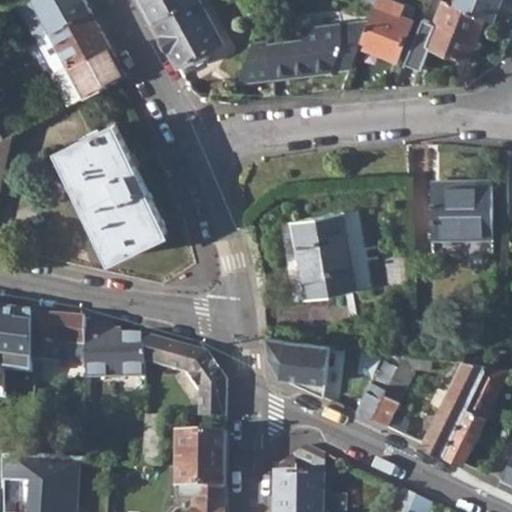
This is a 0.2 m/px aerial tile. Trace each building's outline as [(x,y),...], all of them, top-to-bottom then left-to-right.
[(26,0),(18,5),(37,37),(38,36),(49,30),(91,8),(86,0),(26,0)] [(141,0),(152,19),(189,0),(141,0)] [(178,66),(195,57),(205,51),(222,42),(199,0),(189,0),(152,19),(178,66)] [(377,0),(369,21),(360,46),(396,59),(412,20),(381,8),(383,1),(380,0),(377,0)] [(405,64),(422,70),(431,47),(469,61),(485,16),(454,4),(449,2),(443,0),(442,0),(434,24),(422,19),(405,64)] [(455,0),(454,4),(485,16),(494,19),(501,0),(455,0)] [(91,8),(49,30),(38,36),(54,68),(67,61),(107,39),(91,8)] [(369,21),(303,29),(303,40),(270,44),(270,39),(256,40),(240,82),(351,70),(360,46),(369,21)] [(72,83),(80,97),(116,77),(126,72),(107,39),(67,61),(77,80),(72,83)] [(209,58),(205,51),(195,57),(198,64),(209,58)] [(59,150),(112,257),(167,228),(114,120),(59,150)] [(0,197),(13,134),(0,140),(0,197)] [(429,190),(431,241),(491,239),(490,184),(452,186),(452,189),(429,190)] [(290,224),(306,303),(358,292),(342,213),(290,224)] [(35,373),(35,364),(36,313),(0,307),(0,372),(3,380),(3,395),(6,373),(35,373)] [(35,364),(84,366),(86,329),(86,317),(36,313),(35,364)] [(107,330),(86,329),(84,366),(84,378),(147,378),(147,363),(147,334),(123,335),(107,335),(107,330)] [(200,418),(228,418),(229,382),(210,351),(147,334),(147,363),(190,373),(198,387),(200,418)] [(322,396),(330,343),(276,336),(267,335),(270,355),(274,360),(274,366),(281,377),(322,396)] [(345,371),(347,345),(335,344),(332,369),(345,371)] [(386,393),(400,400),(416,368),(431,370),(433,357),(405,354),(388,389),(386,393)] [(424,444),(445,453),(488,365),(464,362),(424,444)] [(445,453),(464,463),(486,417),(511,368),(488,365),(445,453)] [(358,413),(373,420),(386,393),(388,389),(373,382),(358,413)] [(373,420),(387,426),(393,414),(400,400),(386,393),(373,420)] [(409,422),(393,414),(387,426),(404,434),(409,422)] [(142,465),(163,467),(164,417),(146,416),(142,465)] [(194,503),(193,511),(226,511),(227,436),(181,436),(179,489),(186,497),(191,497),(201,488),(204,487),(204,494),(194,503)] [(308,445),(293,454),(324,469),(324,452),(308,445)] [(76,511),(81,458),(3,451),(3,490),(3,511),(76,511)] [(511,452),(498,480),(511,486),(511,452)] [(324,511),(324,495),(324,474),(295,474),(293,454),(276,465),(275,511),(324,511)] [(401,488),(389,511),(408,511),(416,495),(401,488)] [(408,511),(440,511),(443,508),(416,495),(408,511)]
